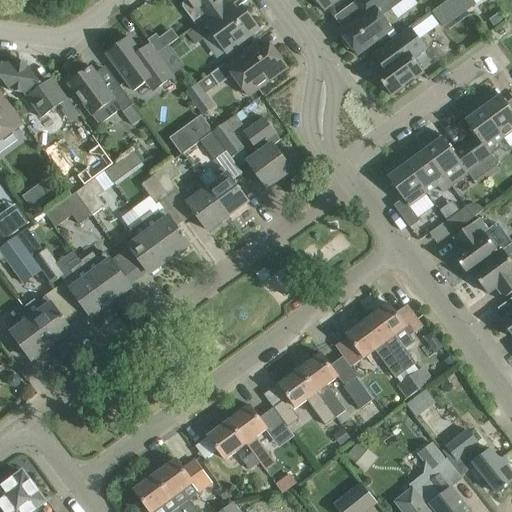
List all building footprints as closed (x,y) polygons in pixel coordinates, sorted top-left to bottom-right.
[(196,26),(225,5),(221,0),(187,0),(185,2),(183,7),(188,14),(196,26)] [(316,0),(324,11),(339,0),(316,0)] [(363,17),(340,33),(344,38),(343,42),(345,47),(349,50),(353,51),(357,55),(392,29),(382,16),(391,10),(386,3),(390,0),(357,0),(353,4),(363,17)] [(464,0),(447,0),(428,14),(439,29),(469,6),(464,0)] [(196,26),(194,27),(203,40),(212,33),(227,53),(259,29),(243,8),(237,12),(230,3),(226,6),(225,5),(196,26)] [(498,14),(490,20),(494,27),(503,20),(498,14)] [(410,27),(373,54),(382,67),(375,73),(377,76),(376,80),(381,88),(386,88),(391,96),(423,72),(413,58),(426,49),(410,27)] [(151,44),(158,54),(166,48),(156,35),(148,41),(151,44)] [(111,51),(107,54),(134,91),(153,78),(160,87),(174,77),(173,75),(158,54),(151,44),(140,52),(129,37),(125,41),(124,41),(123,41),(122,41),(120,42),(119,42),(117,43),(116,44),(115,45),(114,46),(113,47),(113,48),(112,49),(111,50),(111,51)] [(255,42),(210,75),(219,86),(233,76),(249,96),(287,68),(271,45),(262,52),(255,42)] [(68,99),(62,91),(50,75),(40,82),(30,68),(27,67),(27,64),(26,62),(18,61),(16,62),(16,66),(2,63),(0,74),(0,76),(11,91),(24,94),(42,118),(68,99)] [(75,80),(69,84),(92,116),(114,100),(123,113),(134,105),(117,82),(108,89),(92,68),(86,72),(82,71),(75,76),(75,80)] [(0,141),(24,124),(12,107),(0,90),(0,141)] [(494,90),(478,101),(505,138),(511,132),(511,110),(501,96),(499,97),(494,90)] [(478,101),(462,113),(467,120),(466,122),(481,142),(469,151),(486,174),(498,165),(487,150),(505,138),(478,101)] [(249,163),(255,171),(267,187),(291,170),(274,146),(281,140),(264,118),(244,132),(260,154),(249,163)] [(231,158),(245,148),(226,123),(213,133),(231,158)] [(436,132),(420,144),(451,187),(469,174),(475,182),(486,174),(469,151),(458,159),(443,138),(441,139),(436,132)] [(213,133),(200,142),(215,161),(226,152),(231,159),(231,158),(213,133)] [(420,144),(401,158),(427,194),(438,186),(443,193),(451,187),(420,144)] [(135,151),(106,172),(114,184),(143,163),(135,151)] [(390,177),(388,178),(403,199),(394,206),(410,228),(420,221),(410,207),(427,194),(401,158),(385,170),(390,177)] [(169,198),(179,191),(172,182),(181,174),(172,162),(154,176),(169,198)] [(248,201),(222,167),(213,174),(210,170),(200,178),(208,189),(228,216),(248,201)] [(157,207),(169,198),(154,176),(142,185),(157,207)] [(76,194),(92,216),(106,206),(100,197),(105,193),(95,180),(76,194)] [(43,182),(21,192),(27,206),(49,195),(43,182)] [(208,231),(228,216),(208,189),(198,197),(192,189),(183,196),(208,231)] [(79,225),(92,216),(76,194),(47,215),(56,227),(72,216),(79,225)] [(454,232),(474,217),(466,207),(447,221),(454,232)] [(150,210),(139,218),(151,234),(169,259),(177,253),(179,255),(186,250),(185,248),(189,244),(184,238),(186,236),(183,233),(182,234),(163,208),(154,215),(150,210)] [(18,209),(0,222),(0,243),(28,223),(18,209)] [(139,218),(133,210),(122,218),(129,228),(132,234),(124,240),(149,274),(169,259),(151,234),(139,218)] [(462,248),(453,255),(469,276),(473,274),(473,273),(499,253),(484,233),(489,230),(480,219),(454,238),(462,248)] [(18,236),(0,248),(0,262),(5,259),(23,285),(43,272),(34,259),(34,258),(18,236)] [(511,243),(473,273),(488,294),(497,288),(504,298),(511,293),(511,243)] [(34,258),(34,259),(43,272),(45,271),(54,283),(66,275),(60,267),(48,250),(34,258)] [(93,253),(81,262),(111,302),(131,287),(105,253),(97,259),(93,253)] [(111,302),(81,262),(70,270),(74,276),(65,282),(91,317),(111,302)] [(71,331),(46,296),(46,295),(25,308),(32,318),(54,348),(60,343),(61,344),(73,336),(70,332),(71,331)] [(511,334),(511,298),(498,309),(505,319),(502,321),(505,325),(504,326),(509,333),(511,332),(511,334)] [(415,344),(410,336),(423,327),(408,307),(397,315),(389,304),(368,319),(406,372),(416,365),(406,350),(415,344)] [(32,318),(25,308),(23,307),(13,315),(15,319),(6,325),(31,360),(45,350),(44,349),(50,345),(53,349),(54,348),(32,318)] [(368,319),(347,335),(364,358),(375,350),(396,379),(406,372),(368,319)] [(321,353),(300,369),(332,413),(337,418),(346,411),(327,386),(338,377),(321,353)] [(410,377),(419,389),(432,379),(423,367),(410,377)] [(332,413),(300,369),(279,384),(288,397),(274,408),(288,427),(298,419),(293,411),(308,400),(327,426),(337,418),(332,413)] [(407,398),(419,389),(410,377),(397,387),(407,398)] [(360,410),(373,401),(356,378),(344,388),(360,410)] [(274,408),(259,418),(250,405),(229,421),(260,462),(269,455),(256,438),(268,429),(273,438),(288,427),(274,408)] [(249,470),(260,462),(229,421),(208,436),(226,460),(236,453),(249,470)] [(447,448),(443,452),(463,477),(475,467),(497,494),(504,488),(505,489),(508,486),(507,485),(511,481),(511,471),(507,465),(505,466),(501,461),(491,450),(484,455),(476,445),(478,444),(467,431),(447,447),(447,448)] [(359,442),(347,457),(356,466),(369,450),(359,442)] [(433,443),(419,453),(432,470),(446,460),(433,443)] [(213,483),(208,477),(196,460),(184,469),(176,459),(155,475),(182,511),(193,511),(196,511),(188,501),(213,483)] [(32,511),(46,502),(24,473),(0,489),(0,502),(6,511),(5,511),(32,511)] [(182,511),(155,475),(134,490),(150,511),(182,511)] [(290,475),(276,485),(283,494),(296,484),(290,475)] [(352,475),(336,488),(342,497),(333,504),(339,511),(368,511),(378,505),(361,483),(359,484),(352,475)] [(469,511),(459,498),(451,488),(450,488),(440,475),(416,493),(413,490),(396,502),(403,511),(469,511)] [(240,511),(234,503),(221,511),(240,511)]
